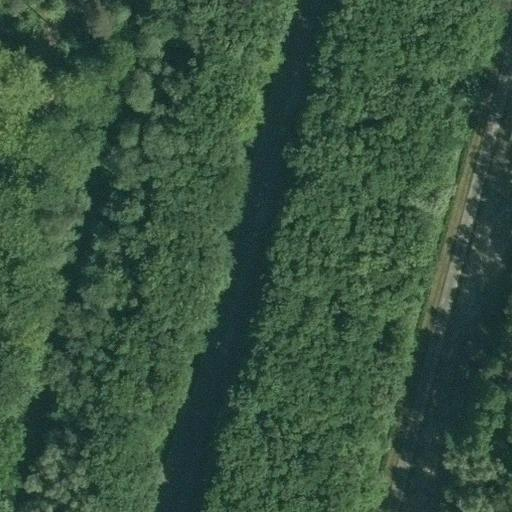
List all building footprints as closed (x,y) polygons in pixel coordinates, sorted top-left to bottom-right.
[(333,5),(431,30),(438,0),(333,0),(324,36),(325,36),(333,5)] [(304,112),(293,153),(294,153),(303,121),(400,147),(409,111),(312,86),(320,54),(319,54),(308,94),(307,94),(306,95),(304,95),(301,109),(302,110),(302,111),(304,112)] [(370,264),(377,235),(379,228),(281,203),(290,171),(289,171),(278,211),(276,211),(275,212),(274,212),(270,226),(272,227),(271,228),(273,229),(263,269),(264,270),(272,238),(370,264)] [(339,381),(344,360),(348,345),(251,319),(259,288),(258,287),(247,328),(246,327),(245,329),(243,329),(240,343),(241,344),(241,345),(243,346),(232,386),(233,387),(242,355),(339,381)] [(212,463),(202,503),(203,503),(211,472),(308,497),(318,462),(220,436),(228,404),(227,404),(217,444),(215,444),(214,445),(213,446),(209,460),(210,461),(210,462),(212,463)]
